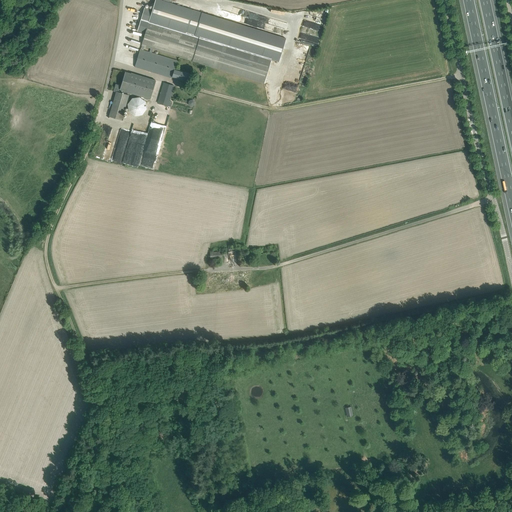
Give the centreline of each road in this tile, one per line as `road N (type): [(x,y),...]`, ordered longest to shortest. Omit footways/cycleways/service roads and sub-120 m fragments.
road 1 (track): [(105,92),(49,230),(46,258),(127,439)]
road 2 (track): [(461,75),(280,108),(112,63)]
road 3 (tertiary): [(511,275),(445,0)]
road 4 (motorway): [(468,0),(511,201)]
road 5 (track): [(56,289),(208,270)]
road 6 (motorway): [(511,124),(485,0)]
